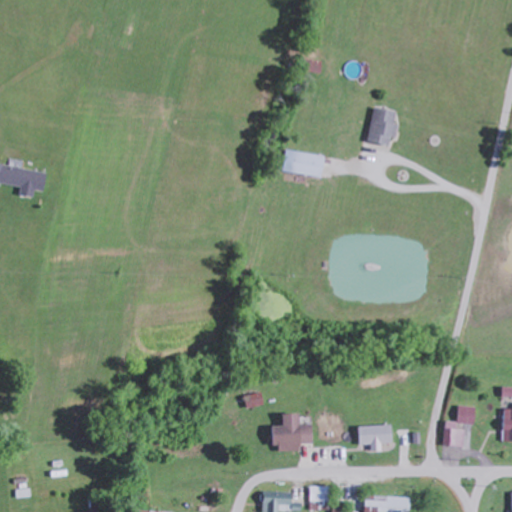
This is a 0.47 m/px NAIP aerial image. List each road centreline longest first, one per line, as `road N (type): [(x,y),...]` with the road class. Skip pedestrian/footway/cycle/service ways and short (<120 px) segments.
road 1 (residential): [(472,511),(436,471),(436,417),(511,87)]
road 2 (residential): [(238,511),(252,483),(267,474),(511,471)]
